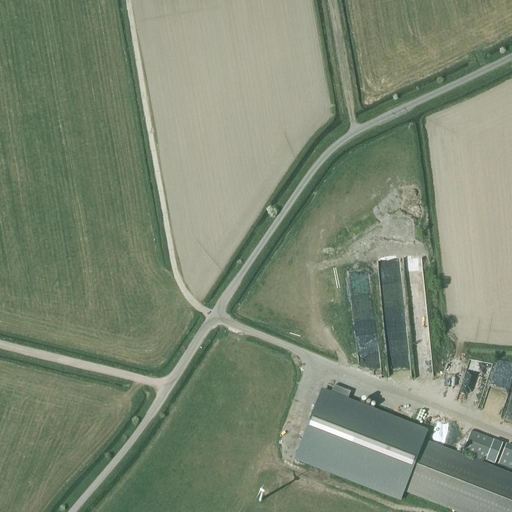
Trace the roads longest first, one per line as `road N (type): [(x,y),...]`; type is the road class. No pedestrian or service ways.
road 1 (unclassified): [(74,511),(149,419),(320,162),(354,134),(511,58)]
road 2 (track): [(168,387),(0,343)]
road 3 (track): [(354,134),(330,0)]
